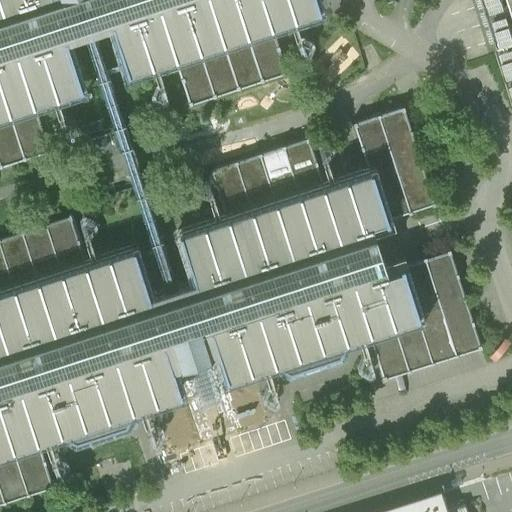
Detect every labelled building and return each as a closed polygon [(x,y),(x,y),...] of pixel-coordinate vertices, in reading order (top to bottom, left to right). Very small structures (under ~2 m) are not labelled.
[(0,0),(0,160),(48,145),(33,97),(96,78),(106,74),(172,53),(188,100),(286,68),(271,21),(318,5),(316,0),(0,0)] [(511,0),(485,0),(499,43),(501,44),(511,40),(511,0)] [(106,74),(96,78),(123,160),(149,238),(159,236),(134,157),(106,74)] [(236,157),(233,158),(233,159),(212,165),(209,166),(210,170),(211,169),(217,189),(217,190),(218,193),(223,207),(222,207),(225,215),(204,221),(204,220),(201,221),(201,222),(180,229),(180,228),(159,236),(149,238),(129,244),(130,246),(109,252),(109,251),(106,252),(106,253),(85,260),(83,252),(83,253),(78,239),(78,238),(77,235),(70,215),(71,215),(70,211),(66,212),(67,212),(46,219),(43,220),(22,227),(22,226),(19,227),(19,228),(0,233),(0,499),(1,499),(2,500),(5,499),(5,498),(25,492),(29,491),(28,490),(49,483),(49,484),(52,483),(51,480),(44,460),(45,460),(44,456),(43,456),(39,442),(37,434),(57,428),(60,435),(62,441),(75,448),(129,431),(136,418),(134,411),(132,404),(153,397),(153,398),(156,397),(156,396),(176,389),(177,391),(228,374),(227,373),(248,366),(248,368),(251,366),(251,365),(272,359),(274,366),(276,373),(289,379),(343,362),(350,349),(348,342),(349,342),(346,335),(367,328),(369,335),(374,349),(374,350),(375,353),(382,373),(381,373),(382,377),(386,376),(385,375),(406,368),(406,369),(409,368),(409,367),(429,360),(430,362),(433,361),(433,360),(453,354),(454,354),(457,353),(457,352),(477,346),(478,346),(481,345),(480,342),(478,342),(472,322),(473,321),(472,318),(470,318),(464,298),(465,298),(464,294),(463,294),(456,274),(458,274),(456,270),(455,271),(449,250),(450,250),(449,246),(446,247),(446,249),(425,255),(425,254),(422,255),(423,257),(402,264),(401,261),(398,263),(399,265),(385,269),(384,267),(382,268),(376,248),(368,224),(370,223),(369,221),(383,216),(384,219),(387,218),(386,215),(407,209),(408,211),(411,210),(410,208),(431,201),(431,203),(435,202),(433,199),(426,179),(427,178),(426,175),(425,175),(419,155),(418,151),(411,131),(412,131),(410,127),(403,107),(404,107),(403,103),(399,104),(400,105),(379,111),(376,112),(376,113),(356,120),(355,119),(352,120),(353,123),(360,143),(360,144),(361,147),(368,167),(367,167),(368,169),(347,175),(347,174),(343,175),(344,176),(323,183),(321,176),(320,176),(316,162),(315,158),(308,138),(309,138),(307,134),(304,135),(305,136),(284,143),(284,142),(280,143),(281,143),(260,150),(260,149),(257,150),(257,151),(236,158),(236,157)] [(101,115),(76,123),(80,134),(104,126),(101,115)] [(446,511),(440,490),(372,511),(446,511)]
